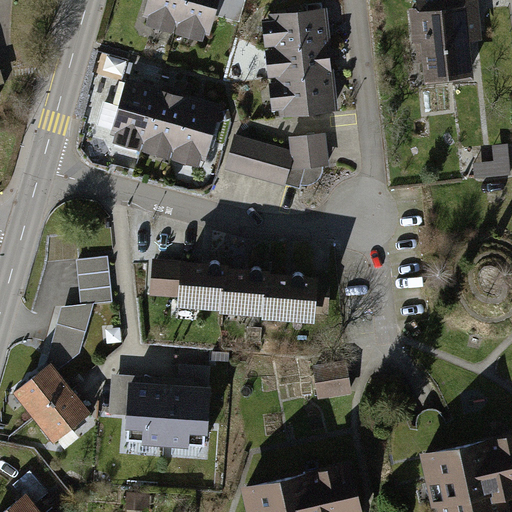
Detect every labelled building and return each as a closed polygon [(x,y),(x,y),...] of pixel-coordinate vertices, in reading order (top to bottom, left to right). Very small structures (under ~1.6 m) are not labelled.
[(183,0),(151,0),(148,12),(150,13),(149,16),(174,22),(175,20),(177,21),(183,0)] [(183,0),(177,21),(180,21),(179,24),(204,31),(204,29),(208,29),(212,13),(216,0),(183,0)] [(230,0),(216,0),(212,13),(226,17),(230,0)] [(246,0),(230,0),(226,17),(240,21),(246,0)] [(421,0),(429,78),(469,74),(465,39),(469,38),(466,10),(473,9),(472,0),(421,0)] [(323,10),(273,15),(274,18),(271,18),(274,43),(276,43),(277,46),(326,40),(323,10)] [(326,40),(277,46),(277,48),(275,49),(277,74),(280,73),(280,76),(330,71),(326,40)] [(330,71),(280,76),(280,82),(278,82),(281,107),(283,107),(284,112),(334,107),(330,71)] [(158,90),(128,82),(128,83),(122,81),(121,86),(126,87),(121,106),(109,103),(103,106),(99,120),(102,125),(115,129),(115,130),(117,131),(117,133),(141,140),(142,137),(144,138),(158,90)] [(188,98),(158,90),(144,138),(147,139),(146,141),(170,148),(171,146),(174,146),(188,98)] [(218,107),(188,98),(174,146),(176,147),(176,150),(200,156),(201,154),(204,155),(218,107)] [(293,151),(236,135),(226,166),(300,187),(301,183),(310,184),(318,180),(322,172),(323,163),(327,163),(323,133),(292,137),(293,151)] [(462,148),(463,177),(511,174),(511,169),(511,145),(462,148)] [(113,301),(108,255),(78,258),(83,304),(113,301)] [(208,265),(171,263),(169,292),(183,293),(183,295),(200,296),(199,303),(225,305),(226,301),(228,269),(228,267),(221,266),(220,261),(215,259),(211,261),(208,265)] [(169,292),(171,263),(155,262),(153,291),(169,292)] [(250,271),(228,269),(226,301),(242,302),(241,309),(267,311),(267,306),(270,275),(270,272),(263,272),(261,268),(257,265),(252,267),(250,271)] [(292,277),(270,275),(267,306),(283,308),(283,315),(310,317),(310,309),(325,310),(328,280),(304,278),(303,273),(299,271),(294,273),(292,277)] [(17,390),(35,414),(69,387),(57,370),(80,352),(85,331),(58,324),(47,366),(17,390)] [(345,361),(316,365),(320,395),(349,391),(345,361)] [(164,440),(168,385),(131,382),(130,402),(129,414),(127,438),(164,440)] [(208,388),(168,385),(164,440),(204,443),(208,388)] [(35,414),(54,437),(88,410),(69,387),(35,414)] [(111,412),(129,414),(130,402),(112,401),(111,412)] [(511,434),(425,454),(436,500),(441,499),(443,511),(499,511),(496,494),(511,490),(511,434)] [(359,511),(348,464),(246,487),(251,511),(359,511)] [(1,511),(40,511),(33,503),(47,492),(30,472),(15,485),(24,495),(1,511)] [(143,493),(129,492),(128,504),(142,504),(143,493)]
